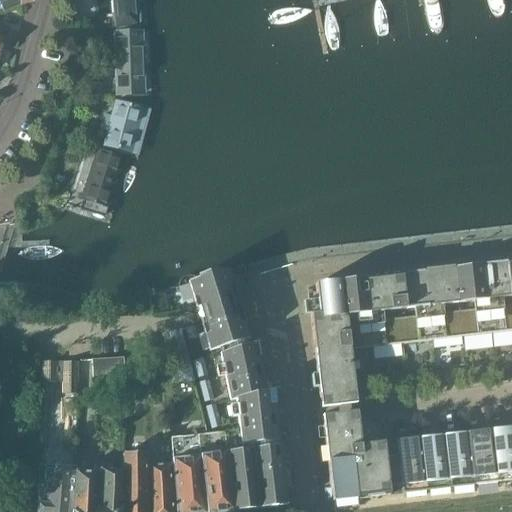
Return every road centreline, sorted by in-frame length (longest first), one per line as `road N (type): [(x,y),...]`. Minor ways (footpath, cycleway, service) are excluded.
road 1 (residential): [(279,294),(301,272),(511,247)]
road 2 (residential): [(511,393),(299,417)]
road 3 (residential): [(199,316),(6,335)]
road 4 (residential): [(0,132),(47,0)]
road 5 (residential): [(299,417),(279,294)]
